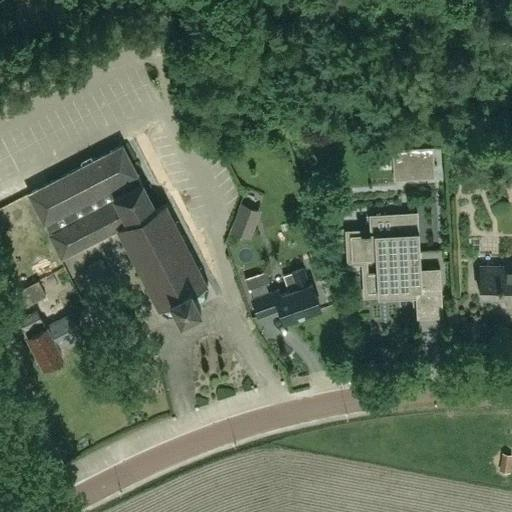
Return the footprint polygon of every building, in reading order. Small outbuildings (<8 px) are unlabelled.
[(156,309),(159,308),(161,312),(161,313),(173,317),(173,316),(178,314),(179,317),(200,306),(198,303),(203,301),(204,301),(208,289),(207,289),(205,284),(208,282),(207,280),(204,282),(165,205),(155,210),(122,146),(28,194),(35,207),(24,212),(26,216),(4,227),(22,262),(44,251),(44,250),(54,244),(61,258),(118,228),(158,306),(155,307),(156,309)] [(408,179),(435,178),(433,147),(406,148),(408,179)] [(440,268),(420,269),(417,212),(392,213),(392,214),(374,215),(375,233),(370,234),(370,232),(360,232),(360,234),(350,235),(351,260),(380,259),(380,272),(366,272),(367,293),(441,288),(440,268)] [(511,309),(511,266),(480,266),(479,296),(506,297),(506,310),(511,309)] [(303,269),(283,276),(289,292),(281,295),(279,289),(269,293),(265,283),(268,282),(265,272),(245,279),(249,289),(250,288),(253,298),(251,299),(258,316),(279,309),(283,322),(320,309),(311,284),(309,285),(303,269)] [(25,307),(46,296),(33,270),(12,281),(25,307)] [(53,304),(72,295),(64,280),(45,289),(53,304)] [(57,348),(80,336),(69,316),(46,328),(37,311),(19,320),(24,330),(25,329),(29,337),(27,337),(43,368),(62,358),(57,348)]
